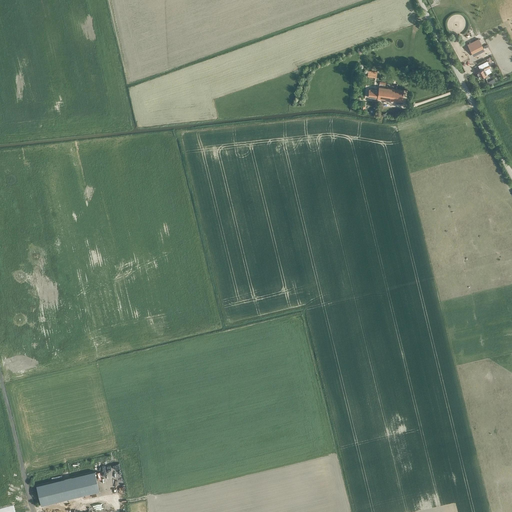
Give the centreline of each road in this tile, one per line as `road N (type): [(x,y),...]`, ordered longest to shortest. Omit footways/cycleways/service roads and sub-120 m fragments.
road 1 (unclassified): [(511,176),(420,0)]
road 2 (track): [(0,375),(35,510)]
